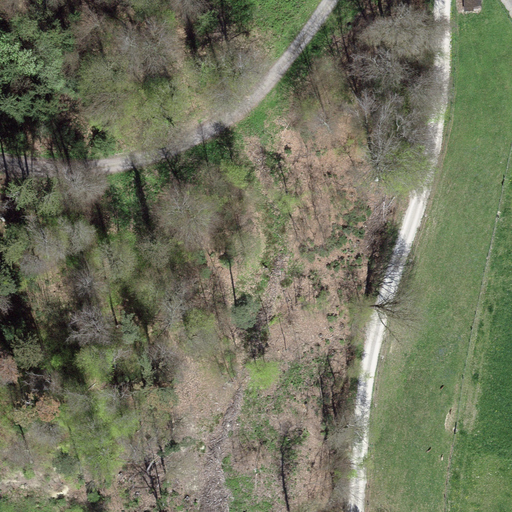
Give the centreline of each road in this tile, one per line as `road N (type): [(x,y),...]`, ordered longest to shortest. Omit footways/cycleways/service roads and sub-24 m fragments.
road 1 (track): [(357,511),(367,372),(428,170),(444,0)]
road 2 (track): [(0,161),(77,168),(184,142),(262,91),(332,0)]
road 3 (track): [(453,511),(511,196)]
